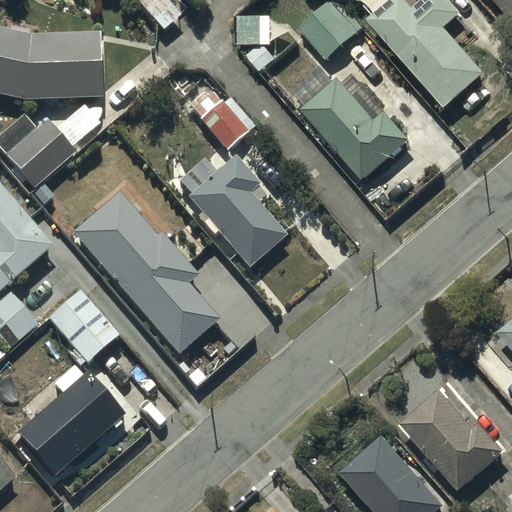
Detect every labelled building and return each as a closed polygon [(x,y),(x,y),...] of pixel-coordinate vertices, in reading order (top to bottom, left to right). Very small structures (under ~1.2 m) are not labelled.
[(162,0),(134,0),(163,34),(180,20),(162,0)] [(376,17),(369,23),(446,111),(487,76),(447,30),(462,17),(447,0),(427,0),(414,11),(404,0),(368,0),(365,4),(376,17)] [(511,0),(492,0),(511,22),(511,0)] [(332,4),(300,30),(327,64),(366,32),(347,9),(341,14),(332,4)] [(258,48),(247,58),(262,74),(276,61),(264,48),(272,48),(273,19),(239,19),(239,48),(258,48)] [(0,98),(24,104),(104,101),(101,36),(33,38),(0,31),(0,98)] [(322,69),(292,95),(306,110),(302,113),(364,183),(411,142),(354,77),(344,86),(340,81),(336,85),(322,69)] [(201,121),(199,122),(227,154),(255,129),(230,100),(223,106),(204,83),(183,101),(201,121)] [(24,117),(0,137),(0,153),(34,191),(75,155),(48,123),(37,133),(24,117)] [(235,160),(189,201),(202,216),(198,220),(214,238),(218,235),(249,271),(286,239),(250,197),(259,189),(235,160)] [(0,295),(52,249),(0,189),(0,295)] [(120,195),(74,237),(178,358),(219,323),(188,287),(197,280),(160,236),(157,239),(120,195)] [(81,293),(48,322),(67,344),(62,349),(80,370),(85,365),(87,367),(120,339),(81,293)] [(10,295),(0,303),(0,346),(2,349),(0,350),(0,362),(39,330),(10,295)] [(511,322),(497,336),(511,353),(511,322)] [(63,398),(17,436),(55,480),(112,431),(115,434),(122,428),(118,423),(125,417),(89,375),(83,380),(74,370),(54,388),(63,398)] [(440,392),(399,427),(458,495),(504,456),(469,416),(464,420),(440,392)] [(384,439),(341,476),(371,511),(450,511),(408,461),(405,464),(384,439)] [(0,466),(0,494),(14,483),(0,466)]
